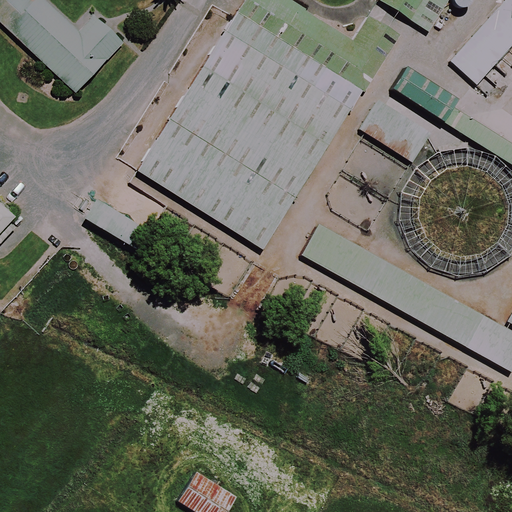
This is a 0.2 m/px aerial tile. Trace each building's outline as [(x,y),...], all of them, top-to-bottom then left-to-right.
[(27,0),(0,0),(0,31),(72,95),(119,43),(89,16),(74,33),(36,0),(27,0)] [(352,42),(285,0),(245,0),(136,174),(261,252),(398,37),(366,18),(352,42)] [(377,0),(376,2),(428,34),(448,0),(377,0)] [(511,0),(505,0),(448,63),(475,87),(495,65),(510,79),(511,76),(511,0)] [(456,103),(405,70),(390,92),(442,125),(453,109),(456,103)] [(429,135),(377,102),(358,132),(410,165),(429,135)] [(511,146),(453,109),(442,125),(511,168),(511,146)] [(446,151),(439,153),(429,158),(419,164),(411,172),(404,181),(399,191),(396,202),(395,214),(396,225),(399,236),(403,246),(410,256),(417,264),(427,271),(437,276),(448,279),(459,280),(470,279),(481,277),(492,272),(501,266),(509,258),(511,254),(511,175),(511,174),(503,166),(494,159),(484,154),(473,151),(461,150),(450,151),(446,151)] [(130,225),(95,205),(85,224),(120,244),(130,225)] [(0,233),(12,222),(0,209),(0,233)] [(511,334),(317,226),(300,257),(509,374),(511,368),(511,334)] [(128,269),(85,228),(68,246),(112,287),(128,269)] [(190,472),(171,504),(184,511),(224,511),(233,498),(190,472)]
